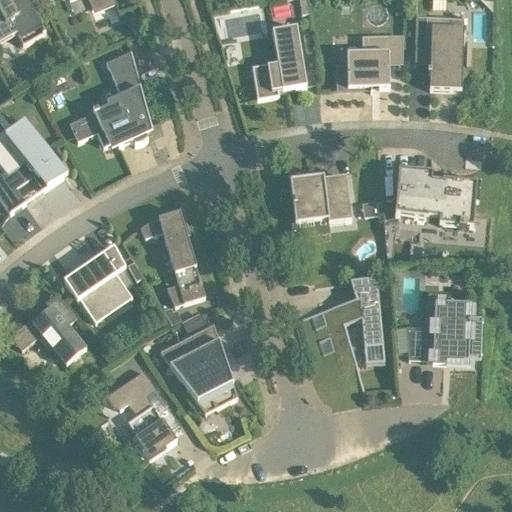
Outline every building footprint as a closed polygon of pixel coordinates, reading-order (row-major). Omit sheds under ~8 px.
[(86,0),(91,11),(115,4),(113,0),(86,0)] [(301,19),(310,18),(306,0),(303,0),(298,1),(301,19)] [(394,0),(395,17),(403,17),(403,0),(394,0)] [(0,48),(16,40),(23,51),(45,38),(25,1),(5,12),(0,2),(0,48)] [(222,4),(212,6),(214,15),(223,13),(222,4)] [(463,24),(446,23),(416,23),(415,49),(431,49),(429,95),(452,96),(452,93),(468,78),(462,72),(463,24)] [(305,91),(295,32),(272,36),(278,69),(253,73),(258,104),(278,100),(277,96),(305,91)] [(307,55),(314,55),(312,36),(305,37),(307,55)] [(362,57),(346,58),(347,94),(370,93),(370,97),(371,97),(371,89),(378,89),(378,93),(389,93),(388,41),(362,42),(362,57)] [(145,104),(131,56),(105,67),(121,101),(107,107),(109,111),(84,123),(92,140),(98,137),(104,151),(116,146),(119,152),(135,145),(136,148),(135,148),(135,150),(137,150),(138,149),(140,149),(141,149),(144,147),(146,146),(147,144),(147,143),(146,144),(142,136),(151,132),(144,105),(145,104)] [(63,182),(24,125),(5,141),(25,166),(6,179),(0,171),(0,204),(10,219),(26,208),(16,194),(33,182),(43,196),(63,182)] [(476,190),(431,186),(432,180),(399,177),(395,221),(428,224),(428,223),(439,224),(439,229),(458,231),(458,233),(466,234),(466,232),(473,232),(476,190)] [(295,229),(327,225),(328,229),(351,226),(345,182),(324,185),(323,181),(289,185),(295,229)] [(376,219),(374,208),(363,209),(365,221),(376,219)] [(149,229),(140,234),(145,244),(163,239),(178,290),(167,294),(174,312),(205,303),(179,219),(158,225),(149,229)] [(133,288),(113,252),(63,286),(77,306),(115,280),(125,294),(133,288)] [(422,264),(430,264),(431,253),(422,252),(422,264)] [(434,265),(443,266),(443,254),(435,253),(434,265)] [(136,286),(143,282),(134,266),(127,270),(136,286)] [(319,346),(329,343),(340,378),(357,373),(344,330),(361,325),(365,370),(384,369),(375,283),(350,287),(356,306),(321,316),(325,328),(315,331),(319,346)] [(480,360),(481,326),(470,325),(470,309),(425,307),(424,333),(405,333),(408,366),(450,367),(450,369),(468,370),(469,360),(480,360)] [(66,331),(75,324),(67,314),(58,321),(52,313),(38,324),(36,321),(10,342),(21,356),(41,340),(66,371),(85,356),(66,331)] [(181,324),(176,315),(172,317),(170,313),(164,315),(171,329),(181,324)] [(188,338),(205,330),(199,319),(182,328),(188,338)] [(160,357),(205,421),(237,404),(228,374),(227,373),(224,363),(213,330),(160,357)] [(128,428),(134,438),(127,446),(147,463),(149,466),(176,447),(166,432),(176,426),(156,395),(143,376),(105,402),(112,412),(119,415),(128,409),(137,422),(128,428)]
